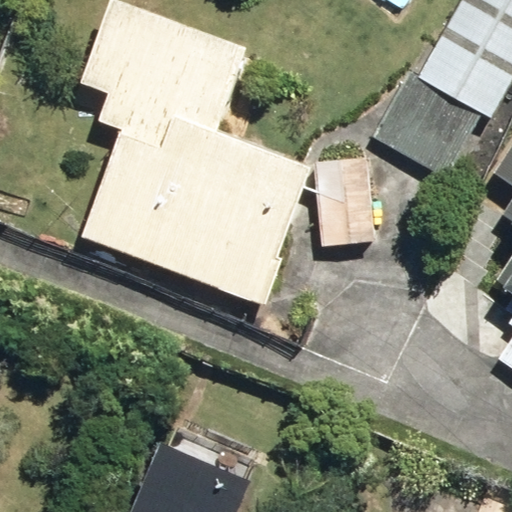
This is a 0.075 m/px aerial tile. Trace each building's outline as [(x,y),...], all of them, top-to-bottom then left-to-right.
[(255,40),(150,0),(106,0),(74,86),(108,99),(98,126),(122,141),(87,233),(268,303),(320,170),(220,131),(255,40)] [(511,65),(511,0),(458,0),(374,131),(443,174),(511,65)] [(380,242),(381,173),(329,173),(328,241),(380,242)] [(511,217),(501,236),(511,242),(511,267),(492,300),(511,316),(511,330),(490,367),(511,380),(511,217)] [(234,511),(246,484),(167,447),(137,511),(234,511)] [(498,511),(453,494),(445,511),(498,511)]
